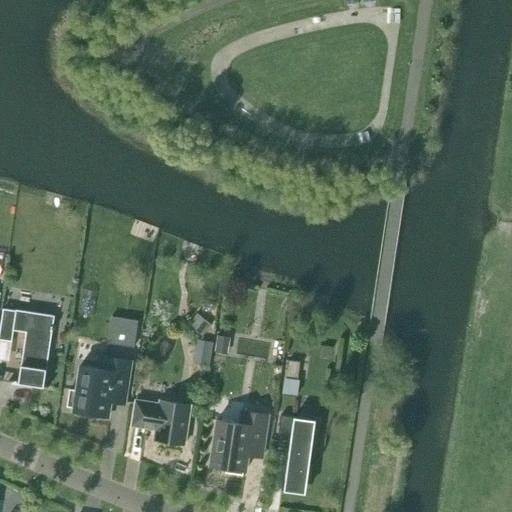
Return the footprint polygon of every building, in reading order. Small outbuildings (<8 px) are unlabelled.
[(16,311),(3,309),(0,331),(0,339),(12,341),(14,330),(26,332),(18,383),(44,387),(55,315),(16,309),(16,311)] [(188,325),(202,336),(212,324),(198,313),(188,325)] [(111,317),(107,343),(135,347),(138,321),(111,317)] [(228,353),(231,336),(219,334),(216,350),(228,353)] [(106,357),(104,369),(81,365),(77,390),(70,389),(68,406),(74,407),(74,411),(109,416),(112,401),(126,403),(132,361),(106,357)] [(298,396),(301,379),(298,379),(300,361),(289,359),(286,377),(285,377),(282,393),(298,396)] [(156,428),(154,440),(185,445),(191,405),(160,400),(160,403),(136,400),(132,426),(150,429),(150,427),(156,428)] [(262,457),(264,447),(269,415),(243,411),(241,423),(218,419),(211,465),(227,467),(226,472),(243,475),(244,470),(246,470),(248,455),(262,457)] [(281,415),(279,434),(292,435),(284,491),(306,493),(313,439),(313,438),(316,420),(281,415)]
